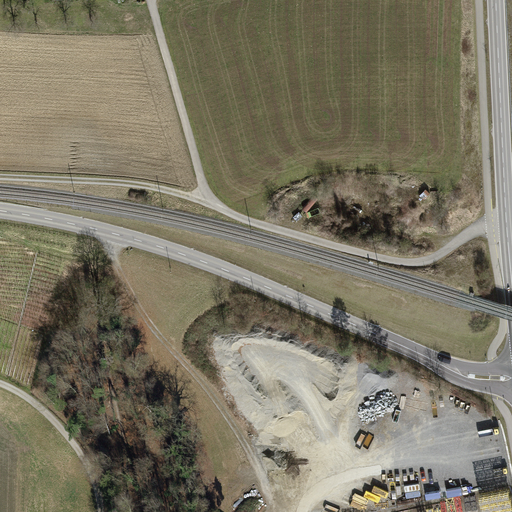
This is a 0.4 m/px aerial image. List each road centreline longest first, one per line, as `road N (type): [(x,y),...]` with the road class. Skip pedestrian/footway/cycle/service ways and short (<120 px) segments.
road 1 (tertiary): [(511,377),(455,371),(181,252),(0,211)]
road 2 (primary): [(496,0),(511,277)]
road 3 (track): [(0,177),(205,193)]
road 4 (track): [(0,381),(48,413),(78,451),(95,479),(101,511)]
